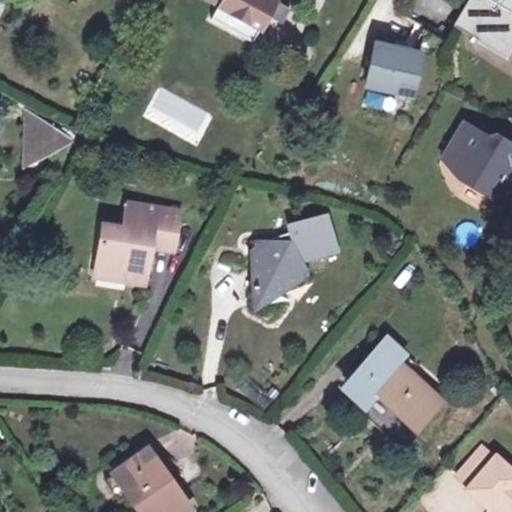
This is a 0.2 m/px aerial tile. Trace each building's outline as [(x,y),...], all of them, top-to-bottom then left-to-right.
[(207,0),(222,7),(214,22),(257,43),(271,15),(285,23),(292,10),(278,2),(279,1),(277,0),(207,0)] [(469,0),(455,22),(479,39),(483,33),(511,51),(511,49),(511,2),(508,0),(469,0)] [(483,33),(479,39),(476,42),(504,60),(511,51),(483,33)] [(419,56),(374,46),(365,87),(410,96),(419,56)] [(27,171),(50,159),(50,131),(28,117),(27,171)] [(496,144),(464,125),(448,152),(456,178),(463,175),(473,182),(469,187),(494,200),(497,197),(509,204),(511,199),(511,145),(500,138),(496,144)] [(50,131),(50,159),(74,146),(50,131)] [(117,273),(124,284),(142,287),(148,249),(171,252),(177,213),(125,205),(121,229),(101,227),(95,270),(117,273)] [(270,244),(271,246),(253,247),(247,255),(250,291),(269,302),(299,282),(305,273),(299,265),(336,251),(323,216),(286,230),(289,237),(270,244)] [(93,280),(124,284),(117,273),(95,270),(93,280)] [(388,340),(369,363),(380,372),(393,357),(397,361),(403,354),(388,340)] [(114,375),(130,378),(135,349),(119,346),(114,375)] [(397,361),(393,357),(380,372),(369,363),(361,372),(379,388),(365,404),(360,409),(388,433),(398,422),(411,434),(440,399),(397,361)] [(379,388),(361,372),(347,388),(365,404),(379,388)] [(459,475),(470,485),(494,456),(482,446),(459,475)] [(151,451),(115,476),(139,511),(190,511),(192,511),(151,451)] [(505,511),(511,511),(511,467),(496,454),(494,456),(470,485),(468,487),(482,499),(487,497),(495,506),(496,504),(505,511)] [(493,509),(495,506),(487,497),(482,499),(493,509)]
